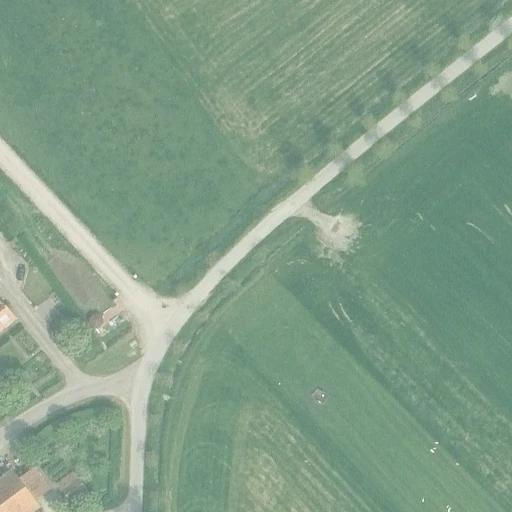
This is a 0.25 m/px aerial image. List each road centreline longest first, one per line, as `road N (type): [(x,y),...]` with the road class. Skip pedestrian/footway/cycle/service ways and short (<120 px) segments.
road 1 (unclassified): [(144,381),(170,326),(220,267),(314,180),(511,26)]
road 2 (unclassified): [(0,436),(71,395),(144,381)]
road 3 (unclassified): [(135,511),(144,381)]
